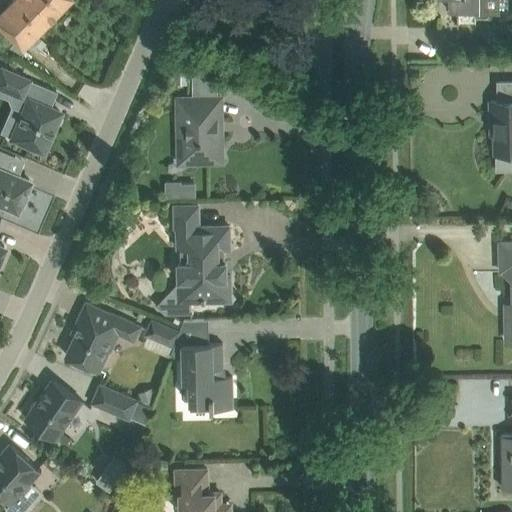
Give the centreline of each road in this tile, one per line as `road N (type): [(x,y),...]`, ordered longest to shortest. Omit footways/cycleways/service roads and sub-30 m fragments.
road 1 (tertiary): [(364,511),(360,0)]
road 2 (residential): [(0,381),(168,0)]
